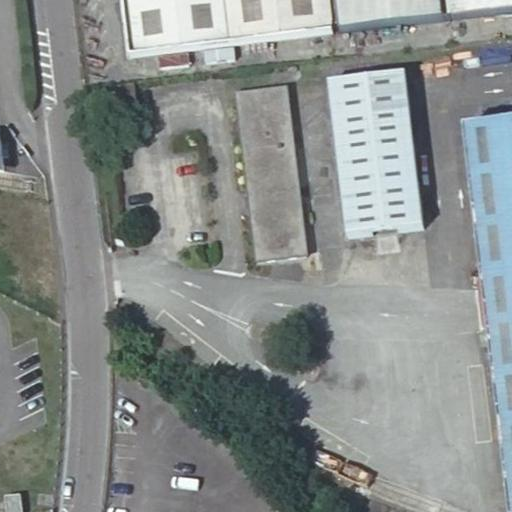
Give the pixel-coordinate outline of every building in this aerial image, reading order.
[(331,43),(331,36),(326,0),(122,0),(130,66),(331,43)] [(511,0),(326,0),(331,36),(343,35),(343,40),(511,20),(511,0)] [(334,90),(353,242),(429,232),(412,81),(334,90)] [(110,90),(113,116),(138,112),(135,86),(110,90)] [(236,99),(258,265),(309,259),(288,92),(236,99)] [(511,129),(466,135),(511,499),(511,129)] [(3,500),(3,511),(24,511),(23,498),(3,500)]
